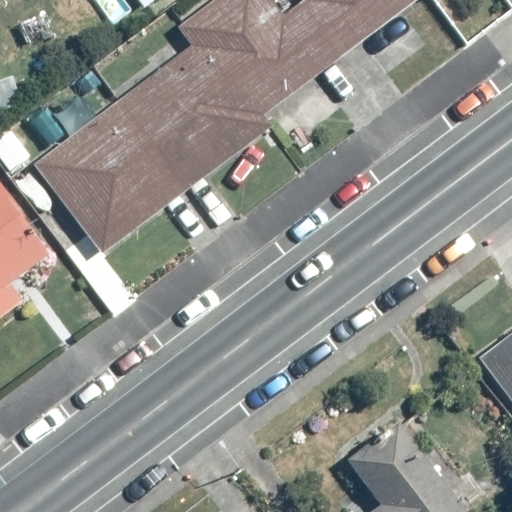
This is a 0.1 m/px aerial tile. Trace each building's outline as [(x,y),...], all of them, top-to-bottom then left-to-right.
[(268,129),(261,119),(416,0),(299,0),(303,4),(283,20),(267,0),(216,0),(180,28),(192,45),(29,170),(98,259),(268,129)] [(133,0),(144,12),(157,0),(133,0)] [(13,129),(0,137),(0,165),(8,178),(34,160),(13,129)] [(0,205),(0,315),(16,304),(3,287),(41,259),(0,205)] [(511,335),(480,357),(511,403),(511,335)] [(456,511),(395,432),(352,465),(381,503),(369,511),(456,511)]
